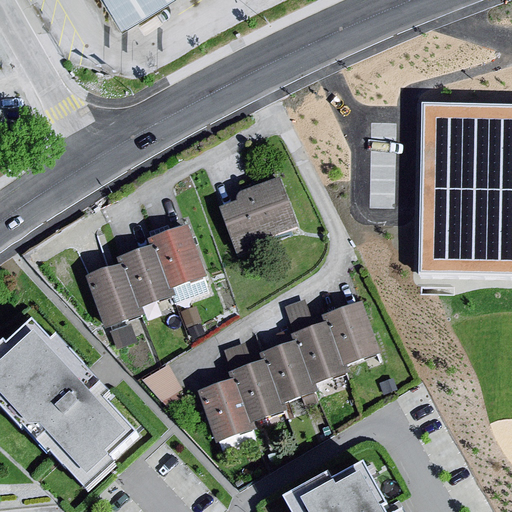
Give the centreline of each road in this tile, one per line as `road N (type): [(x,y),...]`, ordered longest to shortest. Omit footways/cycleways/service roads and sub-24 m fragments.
road 1 (tertiary): [(96,159),(255,71),(410,0)]
road 2 (residential): [(237,511),(242,500),(383,417),(437,511)]
road 3 (residential): [(96,159),(0,1)]
